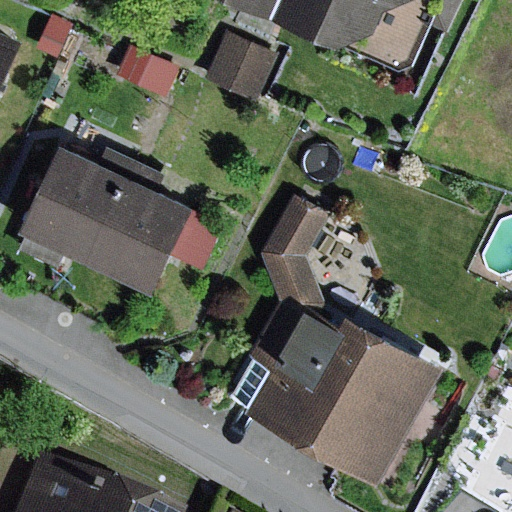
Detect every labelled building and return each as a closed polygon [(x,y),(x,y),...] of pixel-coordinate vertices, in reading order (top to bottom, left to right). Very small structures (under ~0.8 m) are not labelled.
[(257,0),(348,40),(383,25),(392,4),(403,0),(257,0)] [(0,112),(31,33),(0,21),(0,112)] [(278,50),(228,29),(208,76),(259,97),(278,50)] [(181,66),(132,44),(119,72),(169,94),(181,66)] [(200,204),(65,141),(25,228),(160,290),(200,204)] [(334,213),(296,192),(264,251),(283,298),(230,394),(386,479),(449,364),(352,311),(347,321),(331,312),(311,254),(334,213)] [(183,511),(39,454),(16,511),(183,511)]
